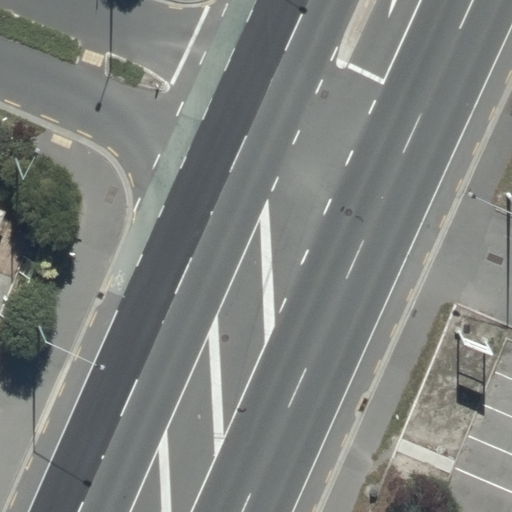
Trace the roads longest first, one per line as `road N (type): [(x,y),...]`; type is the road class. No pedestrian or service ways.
road 1 (trunk): [(85,511),(253,125)]
road 2 (trunk): [(389,185),(247,511)]
road 3 (residential): [(253,125),(0,18)]
road 4 (trunk): [(473,0),(389,185)]
road 5 (residential): [(389,185),(253,125)]
road 6 (trunk): [(253,125),(308,0)]
